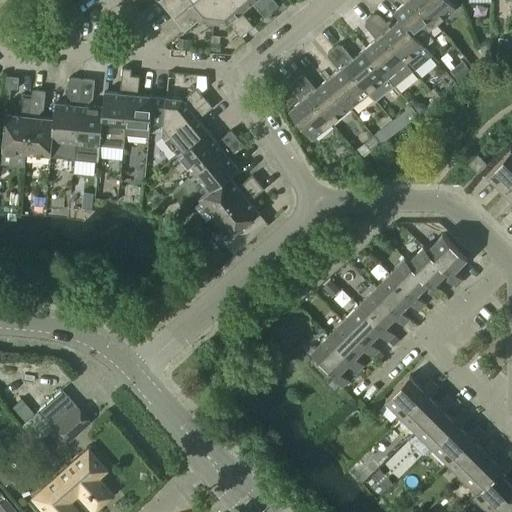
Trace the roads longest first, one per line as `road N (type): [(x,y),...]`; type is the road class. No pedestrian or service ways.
road 1 (residential): [(134,373),(316,205)]
road 2 (residential): [(316,205),(438,202),(502,257)]
road 3 (residential): [(152,63),(11,56),(0,46)]
road 4 (residential): [(316,205),(237,80)]
road 5 (tertiary): [(134,373),(75,333),(0,321)]
road 6 (residential): [(237,80),(337,0)]
road 7 (residential): [(511,411),(494,404),(421,334)]
